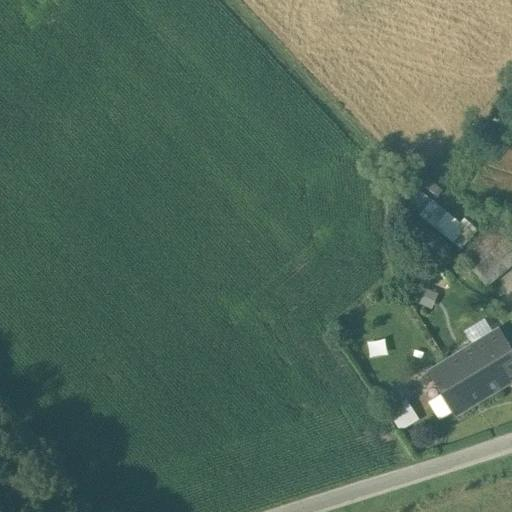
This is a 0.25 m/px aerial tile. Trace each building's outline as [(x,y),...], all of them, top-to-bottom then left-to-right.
[(423,189),(411,200),(421,212),(434,201),(423,189)] [(490,225),(457,252),(466,263),(486,287),(511,265),(511,245),(509,242),(502,233),(499,236),(490,225)] [(491,316),(471,328),(479,341),(499,329),(491,316)] [(479,341),(429,372),(455,417),(511,382),(511,350),(499,329),(479,341)] [(402,428),(421,418),(411,401),(393,411),(402,428)]
